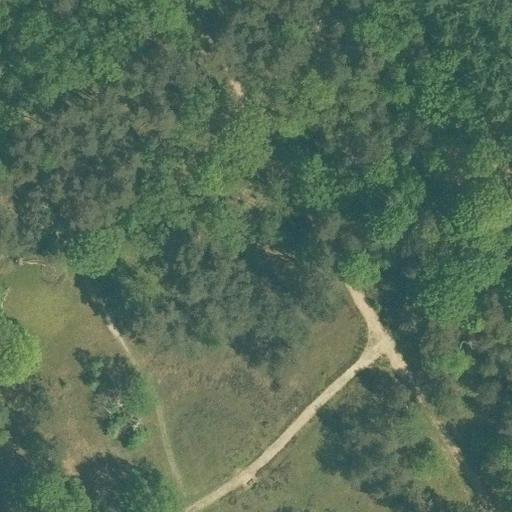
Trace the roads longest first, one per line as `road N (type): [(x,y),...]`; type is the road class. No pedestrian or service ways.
road 1 (track): [(381,343),(186,0)]
road 2 (track): [(381,343),(255,467),(189,511)]
road 3 (track): [(488,511),(381,343)]
road 4 (track): [(511,240),(381,343)]
